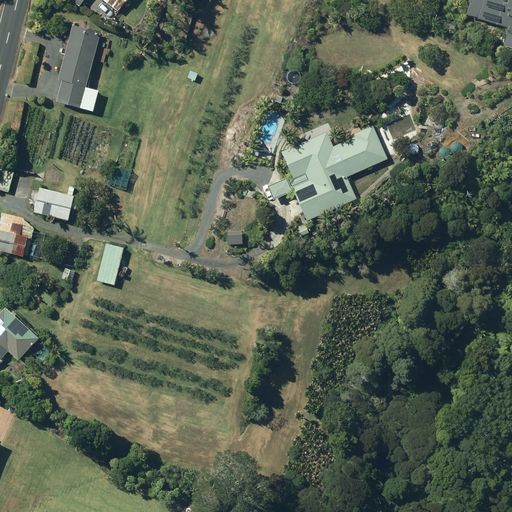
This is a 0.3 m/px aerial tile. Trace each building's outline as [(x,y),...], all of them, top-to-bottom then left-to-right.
[(107,0),(121,9),(127,0),(107,0)] [(511,0),(475,0),(472,13),(511,25),(511,26),(511,31),(511,0)] [(93,106),(98,91),(87,89),(95,59),(105,62),(111,39),(101,36),(103,32),(78,25),(63,78),(65,79),(61,96),(93,106)] [(117,44),(127,48),(129,38),(120,36),(117,44)] [(355,197),(346,175),(387,157),(375,129),(355,138),(356,141),(337,148),(334,141),(333,139),(330,133),(287,151),(299,177),(291,181),(290,177),(272,185),(278,197),(299,187),(300,188),(311,216),(346,201),(355,197)] [(125,148),(137,151),(140,140),(127,137),(125,148)] [(0,179),(0,187),(10,190),(16,164),(4,161),(0,179)] [(110,182),(128,188),(133,169),(116,164),(110,182)] [(44,182),(60,185),(63,169),(48,165),(44,182)] [(38,211),(72,219),(78,194),(44,186),(38,211)] [(5,213),(0,235),(0,248),(25,254),(30,235),(33,236),(36,226),(27,219),(5,213)] [(32,255),(80,266),(85,243),(38,232),(32,255)] [(100,280),(117,285),(126,247),(109,243),(100,280)] [(64,278),(72,281),(76,271),(68,268),(64,278)] [(64,317),(72,319),(86,277),(78,274),(64,317)] [(0,362),(3,360),(2,358),(12,347),(20,355),(21,354),(40,334),(11,307),(0,318),(0,362)] [(56,329),(61,331),(64,324),(58,322),(56,329)] [(48,348),(40,357),(50,367),(59,358),(48,348)]
